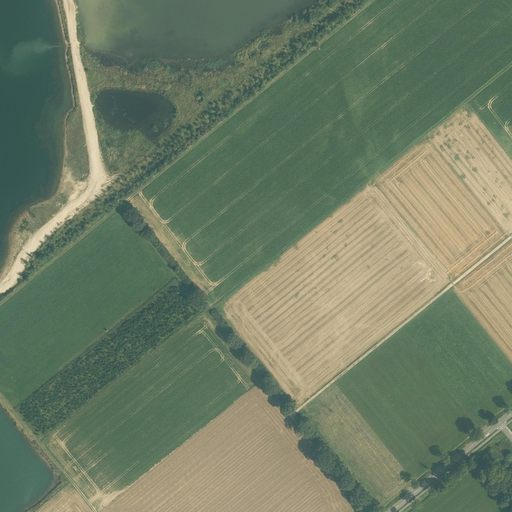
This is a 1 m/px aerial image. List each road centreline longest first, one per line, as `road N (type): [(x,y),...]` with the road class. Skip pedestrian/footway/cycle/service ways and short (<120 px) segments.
road 1 (track): [(380,0),(0,309)]
road 2 (track): [(373,511),(291,416),(511,236)]
road 3 (track): [(206,311),(511,63)]
road 4 (track): [(124,208),(291,416)]
road 5 (track): [(0,392),(96,511)]
road 6 (tertiary): [(390,511),(499,423)]
